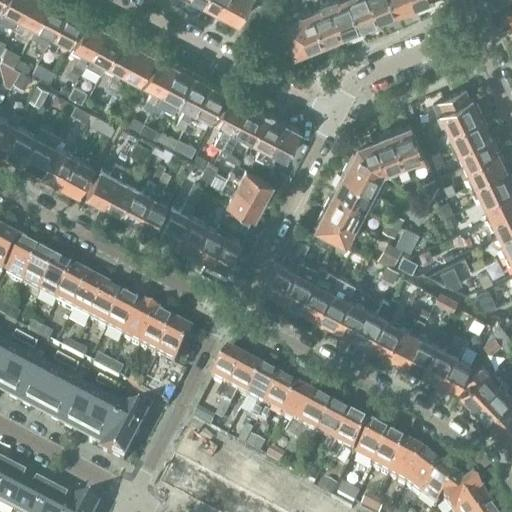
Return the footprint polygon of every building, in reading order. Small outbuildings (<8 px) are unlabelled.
[(6,23),(13,27),(27,0),(5,0),(2,7),(12,12),(6,23)] [(27,20),(36,25),(49,0),(27,0),(13,27),(21,31),(27,20)] [(39,40),(47,44),(67,7),(60,3),(61,2),(57,0),(49,0),(36,25),(45,30),(39,40)] [(214,8),(221,12),(227,0),(204,0),(203,2),(205,3),(205,6),(211,9),(214,8)] [(227,0),(221,12),(226,15),(227,17),(233,20),(235,20),(239,21),(249,0),(227,0)] [(321,6),(311,10),(325,44),(337,39),(336,37),(342,34),(327,0),(325,0),(319,3),(321,6)] [(327,0),(342,34),(348,32),(349,34),(361,29),(348,0),(327,0)] [(348,0),(361,29),(372,24),(372,22),(378,19),(370,0),(348,0)] [(370,0),(378,19),(384,17),(385,19),(397,14),(391,0),(370,0)] [(391,0),(397,14),(408,9),(408,7),(414,5),(412,0),(391,0)] [(67,7),(47,44),(54,48),(60,38),(70,43),(84,16),(67,7)] [(300,10),(291,14),(306,49),(312,46),(313,48),(325,44),(311,10),(301,14),(300,10)] [(306,49),(291,14),(283,17),(285,21),(269,28),(269,30),(267,31),(272,42),(274,41),(275,43),(283,40),(288,52),(294,54),(306,49)] [(77,80),(85,64),(84,64),(104,27),(87,18),(73,44),(82,50),(68,76),(77,80)] [(30,35),(39,40),(45,30),(36,25),(30,35)] [(101,73),(107,62),(122,34),(112,29),(111,30),(104,27),(84,64),(85,64),(101,73)] [(105,87),(113,92),(138,44),(131,41),(132,40),(122,34),(107,62),(115,67),(105,87)] [(138,44),(113,92),(120,95),(131,75),(140,80),(155,53),(138,44)] [(14,66),(14,67),(17,60),(19,55),(7,48),(1,59),(14,66)] [(143,106),(150,109),(175,64),(158,55),(144,82),(153,87),(143,106)] [(17,60),(14,67),(27,73),(30,66),(17,60)] [(32,72),(49,81),(54,72),(37,63),(32,72)] [(172,110),(177,100),(192,72),(182,66),(182,68),(175,64),(150,109),(158,114),(163,106),(172,110)] [(8,75),(15,78),(19,70),(14,67),(13,66),(8,75)] [(19,70),(15,78),(22,82),(26,73),(19,70)] [(176,123),(184,127),(208,82),(202,78),(202,77),(192,72),(177,100),(186,104),(176,123)] [(208,82),(184,127),(192,132),(202,113),(211,118),(225,91),(208,82)] [(68,95),(81,102),(86,92),(74,85),(68,95)] [(449,129),(482,114),(476,102),(474,103),(471,97),(469,97),(465,88),(432,104),(441,122),(445,120),(449,129)] [(44,99),(51,102),(56,94),(49,90),(44,99)] [(214,143),(222,147),(226,139),(247,102),(229,92),(214,119),(224,124),(214,143)] [(56,94),(51,102),(58,106),(63,97),(56,94)] [(239,132),(250,138),(264,111),(262,108),(258,106),(255,106),(247,102),(226,139),(222,147),(229,151),(239,132)] [(71,113),(85,120),(90,112),(75,104),(71,113)] [(255,154),(262,158),(282,120),(276,117),(275,115),(270,112),(267,113),(264,111),(250,138),(261,144),(255,154)] [(111,123),(94,114),(90,123),(109,134),(113,127),(111,123)] [(450,140),(454,148),(488,132),(485,126),(487,125),(482,114),(449,129),(454,139),(450,140)] [(0,150),(1,151),(15,124),(0,116),(0,150)] [(129,125),(139,131),(143,122),(133,116),(129,125)] [(282,120),(262,158),(256,170),(267,175),(274,164),(271,162),(276,152),(286,157),(300,130),(282,120)] [(143,122),(139,131),(156,139),(161,130),(144,121),(143,122)] [(402,124),(391,129),(404,162),(414,158),(416,162),(425,158),(410,123),(403,126),(402,124)] [(1,151),(20,161),(35,135),(15,124),(1,151)] [(436,136),(432,127),(421,132),(425,141),(436,136)] [(380,136),(376,137),(390,172),(396,170),(395,166),(404,162),(391,129),(379,134),(380,136)] [(177,140),(160,131),(157,138),(173,147),(177,140)] [(461,155),(466,164),(499,149),(493,137),(491,138),(488,132),(454,148),(458,157),(461,155)] [(20,161),(40,172),(54,145),(35,135),(20,161)] [(358,145),(352,156),(385,174),(390,172),(376,137),(372,139),(371,137),(360,142),(360,144),(358,145)] [(40,172),(59,182),(73,155),(54,145),(40,172)] [(429,150),(433,159),(440,155),(436,146),(429,150)] [(467,175),(471,184),(505,167),(502,161),(504,160),(499,149),(466,164),(471,174),(467,175)] [(192,161),(205,168),(209,160),(197,153),(192,161)] [(73,155),(59,182),(78,192),(93,165),(73,155)] [(440,155),(433,159),(436,168),(444,165),(440,155)] [(346,162),(340,173),(373,191),(376,186),(379,187),(384,180),(382,176),(385,174),(352,156),(348,163),(346,162)] [(209,160),(205,168),(212,172),(217,164),(209,160)] [(129,217),(136,221),(165,165),(158,161),(142,190),(133,185),(118,213),(128,218),(129,217)] [(85,194),(103,203),(122,166),(115,162),(109,172),(100,167),(85,194)] [(165,165),(136,221),(153,229),(167,203),(158,198),(170,175),(163,171),(166,165),(165,165)] [(108,208),(118,213),(133,185),(124,180),(130,170),(122,166),(103,203),(109,206),(108,208)] [(479,190),(483,199),(511,185),(511,176),(510,172),(508,173),(505,167),(471,184),(475,192),(479,190)] [(205,168),(201,176),(208,179),(212,172),(205,168)] [(229,172),(225,179),(263,199),(272,182),(245,168),(240,177),(229,172)] [(336,186),(333,192),(367,210),(371,203),(367,201),(373,191),(340,173),(334,185),(336,186)] [(188,214),(193,203),(200,191),(201,192),(208,179),(201,176),(193,191),(190,191),(180,210),(170,204),(156,231),(174,240),(188,214)] [(263,199),(225,179),(221,187),(232,193),(227,202),(254,216),(263,199)] [(435,179),(423,184),(433,194),(438,186),(435,179)] [(443,186),(447,195),(455,192),(451,182),(443,186)] [(433,194),(423,184),(422,184),(418,191),(428,202),(433,194)] [(484,210),(488,218),(511,206),(511,185),(483,199),(487,209),(484,210)] [(200,191),(193,203),(201,207),(208,196),(201,192),(200,191)] [(328,197),(322,208),(355,225),(359,217),(362,219),(367,210),(333,192),(330,198),(328,197)] [(436,201),(445,218),(456,213),(447,195),(436,201)] [(401,206),(410,215),(416,209),(407,200),(401,206)] [(495,225),(500,234),(511,228),(511,206),(488,218),(492,227),(495,225)] [(355,225),(322,208),(316,219),(318,220),(315,226),(348,244),(352,237),(349,235),(355,225)] [(416,209),(410,215),(418,223),(424,217),(416,209)] [(235,211),(232,217),(243,223),(246,216),(235,211)] [(393,212),(388,221),(395,224),(400,215),(393,212)] [(454,236),(457,234),(465,230),(456,213),(445,218),(454,236)] [(190,249),(191,250),(205,223),(188,214),(174,240),(181,245),(183,247),(187,249),(190,249)] [(229,222),(209,259),(226,268),(241,242),(231,237),(237,226),(240,228),(243,223),(232,217),(229,222)] [(202,255),(209,259),(229,222),(221,218),(216,229),(205,223),(191,250),(193,251),(195,254),(199,256),(202,255)] [(395,224),(388,221),(384,230),(391,233),(395,224)] [(403,227),(395,245),(401,248),(409,252),(418,234),(403,227)] [(501,245),(504,253),(511,249),(511,228),(500,234),(504,244),(501,245)] [(466,230),(465,230),(457,234),(461,241),(469,237),(466,230)] [(2,235),(0,238),(0,274),(2,276),(19,244),(2,235)] [(387,240),(377,259),(387,265),(391,266),(401,248),(395,245),(387,240)] [(5,277),(22,286),(39,255),(22,246),(5,277)] [(274,293),(280,296),(299,260),(302,256),(294,252),(287,266),(276,260),(262,286),(265,288),(266,291),(271,294),(274,293)] [(22,286),(39,295),(56,264),(39,255),(22,286)] [(471,261),(474,268),(484,264),(480,256),(471,261)] [(297,308),(299,306),(312,279),(317,269),(299,260),(280,296),(284,298),(283,300),(297,308)] [(39,295),(56,304),(73,273),(56,264),(39,295)] [(313,314),(316,315),(330,288),(319,283),(327,269),(319,265),(317,269),(312,279),(299,306),(304,309),(305,312),(310,315),(313,314)] [(387,265),(383,273),(393,279),(398,270),(391,266),(387,265)] [(453,267),(440,273),(444,282),(443,283),(445,284),(454,289),(461,286),(453,267)] [(478,275),(483,286),(492,282),(487,271),(478,275)] [(56,304),(73,313),(89,282),(73,273),(56,304)] [(327,321),(333,324),(354,284),(347,280),(340,294),(330,288),(316,315),(318,316),(319,319),(324,322),(327,321)] [(73,313),(89,322),(106,290),(89,282),(73,313)] [(348,332),(350,333),(365,307),(354,301),(362,287),(354,284),(333,324),(339,327),(340,331),(345,333),(348,332)] [(487,289),(476,294),(478,297),(484,311),(485,312),(488,310),(495,307),(487,289)] [(89,322),(106,331),(123,299),(106,290),(89,322)] [(368,343),(393,296),(394,294),(386,290),(382,298),(375,312),(365,307),(350,333),(353,335),(354,338),(359,340),(362,339),(368,343)] [(434,301),(452,311),(458,300),(440,290),(434,301)] [(492,299),(496,306),(504,302),(500,295),(492,299)] [(383,351),(385,352),(400,325),(389,320),(400,300),(393,296),(368,343),(374,346),(375,349),(380,352),(383,351)] [(106,331),(123,340),(140,308),(123,299),(106,331)] [(0,317),(5,320),(9,312),(0,307),(0,317)] [(123,340),(140,349),(157,317),(158,316),(144,309),(144,310),(140,308),(123,340)] [(9,312),(5,320),(15,325),(19,318),(9,312)] [(140,349),(157,358),(174,326),(157,317),(140,349)] [(403,361),(420,330),(424,321),(417,317),(410,331),(400,325),(385,352),(388,353),(389,356),(394,359),(397,358),(403,361)] [(491,332),(500,343),(502,343),(509,353),(511,351),(511,340),(497,322),(491,332)] [(27,332),(38,337),(42,330),(31,325),(27,332)] [(174,326),(157,358),(174,367),(191,335),(174,326)] [(42,330),(38,337),(49,343),(53,336),(42,330)] [(418,369),(420,370),(434,344),(424,338),(427,333),(420,330),(403,361),(409,364),(410,367),(415,370),(418,369)] [(489,352),(500,343),(491,332),(488,338),(483,343),(489,352)] [(12,341),(21,347),(25,339),(15,334),(12,341)] [(431,376),(438,379),(459,339),(452,335),(445,349),(434,344),(420,370),(422,371),(423,374),(428,377),(431,376)] [(25,339),(21,347),(33,353),(37,346),(25,339)] [(459,339),(438,379),(444,383),(445,386),(450,388),(453,387),(456,389),(470,363),(459,357),(466,343),(459,339)] [(61,349),(72,355),(76,348),(65,342),(61,349)] [(0,388),(17,358),(0,348),(0,388)] [(76,348),(72,355),(82,361),(86,353),(76,348)] [(215,400),(222,404),(244,363),(237,359),(236,357),(231,354),(228,355),(226,354),(225,354),(211,381),(222,387),(215,400)] [(53,363),(63,369),(67,362),(57,356),(53,363)] [(8,398),(19,404),(37,369),(17,358),(0,388),(0,389),(8,394),(8,398)] [(94,367),(105,373),(109,366),(98,360),(94,367)] [(67,362),(63,369),(74,375),(78,367),(67,362)] [(236,395),(247,400),(261,373),(260,372),(259,369),(254,366),(251,367),(244,363),(222,404),(217,413),(224,417),(229,407),(236,395)] [(468,400),(473,405),(500,378),(493,372),(491,374),(480,364),(467,377),(468,378),(467,379),(470,382),(458,393),(466,401),(468,400)] [(109,366),(105,373),(116,379),(120,371),(109,366)] [(33,407),(41,412),(58,380),(37,369),(19,404),(29,409),(33,407)] [(250,418),(257,422),(279,382),(272,378),(271,375),(266,373),(263,374),(261,373),(247,400),(257,406),(250,418)] [(128,385),(138,390),(144,380),(134,374),(128,385)] [(95,385),(105,391),(109,384),(99,378),(95,385)] [(475,411),(484,420),(510,395),(503,387),(506,385),(500,378),(473,405),(477,409),(475,411)] [(50,420),(61,426),(79,391),(58,380),(41,412),(50,416),(50,420)] [(144,380),(138,390),(156,400),(161,389),(144,380)] [(271,414),(282,419),(296,391),(295,390),(294,388),(289,385),(286,386),(279,382),(257,422),(265,426),(271,414)] [(109,384),(105,391),(116,397),(120,390),(109,384)] [(75,429),(83,434),(100,402),(79,391),(61,426),(71,431),(75,429)] [(285,450),(287,451),(314,401),(307,397),(306,394),(301,391),(298,392),(296,391),(282,419),(292,425),(285,437),(290,440),(285,450)] [(495,427),(499,432),(511,420),(511,396),(510,395),(484,420),(493,429),(495,427)] [(307,432),(317,438),(332,410),(330,409),(329,406),(324,404),(321,404),(314,401),(287,451),(294,454),(299,445),(300,445),(307,432)] [(99,450),(101,451),(124,407),(122,406),(119,412),(100,402),(83,434),(92,438),(92,442),(101,447),(99,450)] [(124,407),(101,451),(123,462),(152,407),(144,403),(138,414),(124,407)] [(192,418),(210,427),(214,418),(197,409),(192,418)] [(332,410),(317,438),(327,443),(321,456),(316,466),(323,469),(328,460),(349,419),(342,415),(341,413),(336,410),(333,411),(332,410)] [(356,423),(349,419),(328,460),(335,463),(342,451),(352,456),(367,429),(365,428),(364,425),(359,422),(356,423)] [(502,439),(511,448),(511,420),(499,432),(504,437),(502,439)] [(355,460),(372,470),(389,438),(371,429),(355,460)] [(196,432),(193,439),(203,445),(207,437),(196,432)] [(207,437),(203,445),(214,450),(217,443),(207,437)] [(372,470),(389,479),(406,447),(389,438),(372,470)] [(389,479),(404,487),(423,456),(406,447),(389,479)] [(265,458),(280,466),(280,465),(285,456),(270,448),(265,458)] [(175,450),(159,480),(179,491),(195,460),(175,450)] [(234,452),(231,459),(241,465),(245,458),(234,452)] [(404,487),(418,497),(440,469),(423,456),(404,487)] [(245,458),(241,465),(252,471),(255,464),(245,458)] [(195,460),(179,491),(198,501),(214,470),(195,460)] [(0,489),(9,472),(1,467),(1,463),(0,462),(0,489)] [(435,510),(441,502),(457,482),(440,469),(418,497),(435,510)] [(214,470),(198,501),(217,511),(233,480),(214,470)] [(0,489),(0,507),(8,511),(14,511),(32,479),(21,474),(18,476),(9,472),(0,489)] [(272,473),(269,480),(279,485),(283,478),(272,473)] [(283,478),(279,485),(290,491),(294,484),(283,478)] [(14,511),(41,511),(51,494),(42,489),(42,485),(32,479),(14,511)] [(233,480),(217,511),(218,511),(240,511),(252,491),(233,480)] [(324,480),(321,487),(333,493),(337,486),(324,480)] [(441,502),(448,511),(457,511),(481,495),(472,483),(465,488),(457,482),(441,502)] [(344,498),(353,503),(357,494),(342,486),(337,494),(344,498)] [(252,491),(240,511),(265,511),(271,501),(252,491)] [(310,493),(307,500),(317,506),(321,499),(310,493)] [(68,511),(75,499),(73,498),(72,501),(63,496),(60,498),(51,494),(41,511),(68,511)] [(490,511),(492,511),(481,495),(457,511),(490,511)] [(75,499),(68,511),(96,511),(97,511),(75,499)] [(321,499),(317,506),(328,511),(332,505),(321,499)] [(364,509),(369,511),(370,511),(375,504),(368,500),(364,509)] [(271,501),(265,511),(289,511),(290,511),(271,501)]
